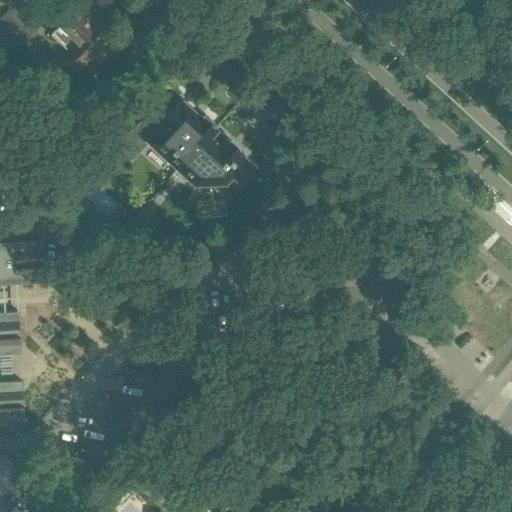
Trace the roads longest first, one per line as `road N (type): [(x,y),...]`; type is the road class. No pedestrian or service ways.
road 1 (primary): [(296,0),(511,197)]
road 2 (primary): [(511,140),(355,0)]
